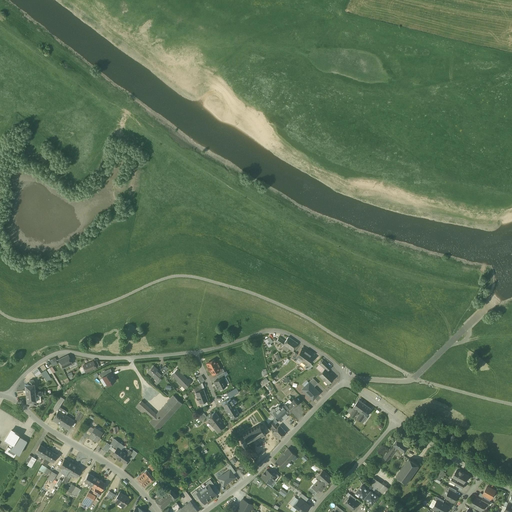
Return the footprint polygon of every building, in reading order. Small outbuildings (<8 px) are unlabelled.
[(285,341),(279,337),(278,340),(276,342),(282,346),(283,345),(292,351),(298,343),(288,337),(285,341)] [(297,354),(296,357),(298,358),(302,361),(308,353),(302,348),(297,354)] [(314,357),(308,353),(302,361),(305,364),(308,365),(310,363),(314,357)] [(68,355),(58,360),(63,368),(72,364),(68,355)] [(214,360),(206,364),(212,375),(221,370),(218,363),(216,364),(214,360)] [(331,367),(323,360),(319,364),(325,369),(327,371),(331,367)] [(93,362),(83,366),(86,372),(96,368),(94,362),(93,362)] [(163,374),(154,366),(147,372),(156,381),(163,374)] [(111,368),(105,371),(99,374),(102,378),(103,378),(103,377),(110,373),(111,373),(112,372),(111,368)] [(188,380),(177,369),(171,374),(178,382),(177,382),(181,386),(182,386),(184,389),(192,382),(189,379),(188,380)] [(327,371),(325,369),(319,375),(328,384),(334,378),(327,371)] [(51,378),(46,370),(42,373),(47,381),(51,378)] [(110,373),(103,377),(103,378),(108,385),(115,380),(111,373),(110,373)] [(201,376),(196,380),(199,385),(202,383),(205,381),(201,376)] [(219,379),(214,382),(218,389),(227,385),(223,377),(219,379)] [(266,377),(259,382),(262,386),(268,381),(266,377)] [(313,378),(309,382),(309,383),(309,382),(314,387),(318,383),(313,378)] [(34,380),(29,381),(30,384),(25,385),(26,391),(35,390),(34,384),(34,380)] [(314,387),(309,382),(309,383),(302,390),(312,400),(320,393),(314,387)] [(199,385),(194,388),(195,392),(203,389),(204,389),(202,383),(199,385)] [(203,389),(195,392),(197,399),(197,400),(198,399),(199,404),(207,400),(203,389)] [(35,395),(26,396),(27,402),(32,401),(32,405),(36,405),(36,401),(36,396),(35,396),(35,395)] [(173,395),(149,422),(158,430),(182,403),(173,395)] [(60,398),(53,408),(57,411),(64,400),(60,398)] [(230,399),(221,404),(230,419),(239,414),(230,399)] [(294,399),(287,405),(284,402),(282,404),(284,406),(289,412),(298,404),(294,399)] [(136,407),(143,413),(149,407),(142,400),(136,407)] [(365,405),(359,400),(354,407),(355,408),(354,410),(351,414),(355,417),(359,411),(360,412),(365,405)] [(371,409),(365,405),(360,412),(361,413),(357,418),(361,421),(365,416),(366,416),(371,409)] [(284,406),(279,411),(278,409),(273,413),(280,420),(282,418),(289,412),(284,406)] [(66,415),(58,410),(53,420),(60,424),(66,415)] [(80,411),(75,419),(78,421),(83,412),(80,411)] [(203,412),(197,417),(201,421),(207,417),(203,412)] [(215,412),(206,418),(217,432),(226,426),(220,419),(215,412)] [(66,415),(60,424),(69,430),(74,420),(66,415)] [(277,427),(275,424),(272,420),(271,420),(269,418),(266,420),(268,423),(268,424),(271,428),(272,432),(278,439),(286,432),(279,425),(277,427)] [(253,430),(251,431),(250,430),(249,430),(250,432),(249,433),(248,431),(246,432),(247,433),(246,434),(245,433),(244,434),(245,435),(243,436),(242,435),(241,436),(242,437),(241,438),(239,438),(238,439),(240,440),(242,442),(241,443),(243,444),(243,443),(245,441),(245,443),(247,443),(247,441),(249,440),(250,441),(251,440),(250,439),(252,439),(253,440),(254,439),(253,438),(254,437),(255,438),(256,438),(256,436),(257,435),(258,436),(259,436),(259,434),(260,434),(262,437),(265,435),(263,432),(263,430),(265,430),(265,429),(263,429),(262,427),(263,427),(262,426),(262,427),(258,427),(257,425),(256,426),(257,427),(256,428),(255,427),(254,427),(255,429),(254,430),(253,428),(252,429),(253,430)] [(95,427),(88,437),(89,437),(96,442),(103,432),(102,432),(102,433),(95,428),(95,427)] [(15,433),(10,430),(4,440),(10,444),(8,447),(8,446),(5,452),(14,457),(16,453),(19,455),(27,441),(19,436),(19,435),(15,432),(15,433)] [(409,447),(397,438),(393,444),(405,452),(409,447)] [(124,446),(114,439),(110,444),(112,445),(116,448),(112,454),(118,459),(123,452),(121,450),(124,446)] [(107,442),(102,449),(107,452),(112,445),(110,444),(110,445),(107,442)] [(393,444),(384,457),(388,460),(395,450),(402,455),(405,452),(393,444)] [(49,450),(40,445),(36,452),(39,454),(44,458),(49,450)] [(295,455),(288,449),(282,455),(289,461),(295,455)] [(57,455),(49,450),(44,458),(49,461),(50,460),(53,462),(57,455)] [(124,452),(123,452),(118,459),(124,463),(129,456),(132,452),(129,450),(128,450),(129,450),(126,454),(124,452)] [(243,455),(250,465),(255,461),(248,452),(243,455)] [(282,455),(276,461),(283,468),(289,461),(282,455)] [(73,464),(64,459),(60,466),(59,467),(62,469),(60,472),(66,475),(73,464)] [(409,459),(396,477),(406,484),(419,466),(409,459)] [(154,462),(149,467),(152,471),(158,466),(154,462)] [(244,462),(239,466),(240,467),(238,469),(240,472),(243,470),(242,469),(245,467),(244,467),(247,466),(244,462)] [(81,469),(73,464),(66,475),(70,477),(72,473),(77,476),(81,469)] [(229,469),(217,478),(223,486),(236,477),(233,474),(235,472),(230,465),(227,467),(229,469)] [(439,481),(446,473),(441,469),(435,477),(439,481)] [(57,473),(52,470),(47,479),(52,482),(57,473)] [(273,475),(267,470),(265,472),(263,474),(261,477),(270,484),(273,480),(275,477),(273,475)] [(320,482),(317,479),(313,484),(314,485),(319,490),(321,491),(328,483),(327,482),(331,478),(322,470),(316,476),(321,481),(320,482)] [(460,471),(457,470),(450,482),(455,484),(458,480),(463,483),(464,480),(466,479),(468,476),(463,473),(464,473),(460,471)] [(146,471),(137,478),(144,487),(153,479),(146,471)] [(169,471),(161,477),(163,480),(171,474),(169,471)] [(97,478),(88,473),(84,481),(88,483),(88,485),(92,487),(97,478)] [(389,488),(374,477),(370,484),(384,494),(389,488)] [(97,478),(92,487),(95,489),(93,492),(99,495),(102,491),(101,490),(105,483),(97,478)] [(463,483),(458,480),(455,484),(463,488),(465,484),(463,483)] [(211,499),(217,494),(209,484),(202,489),(211,499)] [(314,485),(313,484),(311,487),(317,493),(319,490),(314,485)] [(362,485),(356,493),(364,498),(365,497),(369,492),(369,491),(362,485)] [(483,494),(485,496),(491,499),(492,497),(493,497),(494,496),(495,495),(494,494),(494,493),(496,491),(487,486),(483,494)] [(317,493),(311,487),(308,490),(314,495),(317,493)] [(171,489),(164,494),(163,493),(155,500),(162,509),(177,496),(171,489)] [(204,504),(211,499),(202,489),(196,493),(204,504)] [(455,493),(449,490),(445,498),(454,502),(458,495),(455,493)] [(115,494),(109,491),(106,496),(112,500),(115,494)] [(371,491),(370,493),(369,492),(365,497),(366,498),(365,498),(373,504),(378,497),(371,491)] [(88,492),(82,502),(89,507),(95,496),(88,492)] [(129,499),(119,493),(114,502),(124,507),(129,499)] [(308,498),(301,493),(298,497),(300,498),(298,500),(298,499),(293,505),(301,511),(303,511),(305,510),(306,511),(310,506),(305,502),(308,498)] [(355,501),(350,497),(345,504),(353,510),(358,504),(355,501)] [(481,500),(475,497),(471,505),(481,511),(483,507),(484,507),(484,506),(486,503),(481,500)] [(248,511),(252,505),(243,500),(235,511),(248,511)] [(443,503),(437,500),(437,501),(433,508),(440,511),(445,511),(448,506),(443,503)] [(178,511),(172,504),(162,511),(197,511),(199,511),(191,501),(181,509),(178,511)] [(178,504),(175,502),(172,504),(178,511),(181,509),(178,504)]
